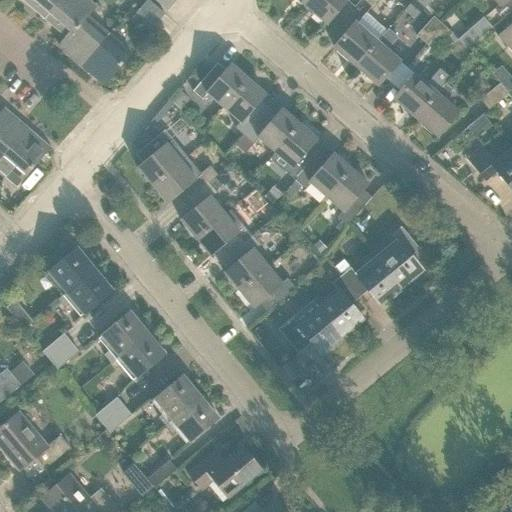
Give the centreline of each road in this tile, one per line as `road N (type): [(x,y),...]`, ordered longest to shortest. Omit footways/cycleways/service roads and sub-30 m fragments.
road 1 (residential): [(511,255),(222,3)]
road 2 (residential): [(284,440),(70,178)]
road 3 (residential): [(284,440),(511,255)]
road 4 (residential): [(118,121),(222,3)]
road 5 (residential): [(118,121),(0,23)]
